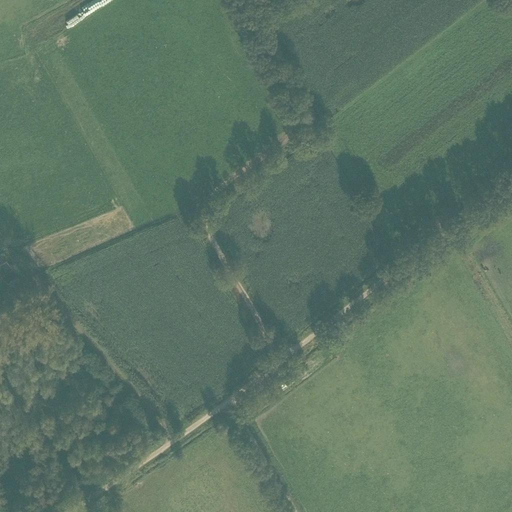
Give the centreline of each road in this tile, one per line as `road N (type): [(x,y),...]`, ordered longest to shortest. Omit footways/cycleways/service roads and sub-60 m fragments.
road 1 (unclassified): [(67,511),(461,218)]
road 2 (track): [(243,0),(292,92),(296,123),(291,136),(211,195),(204,226),(279,360)]
